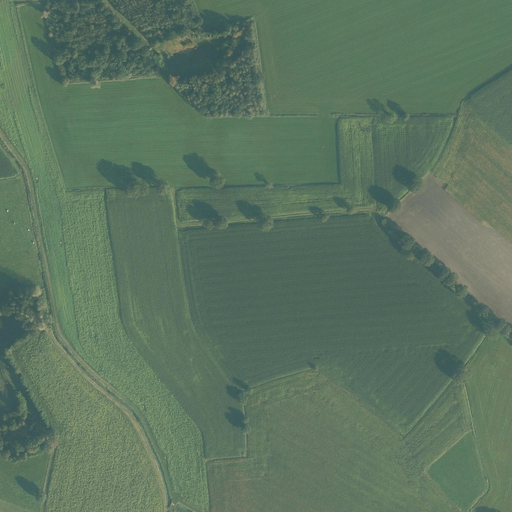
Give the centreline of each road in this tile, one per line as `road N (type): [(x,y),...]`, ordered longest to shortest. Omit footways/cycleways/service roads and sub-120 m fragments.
road 1 (track): [(511,337),(369,210),(178,225)]
road 2 (track): [(40,511),(52,445),(33,414),(0,423)]
road 3 (track): [(33,414),(6,369),(6,345),(24,328),(11,302)]
